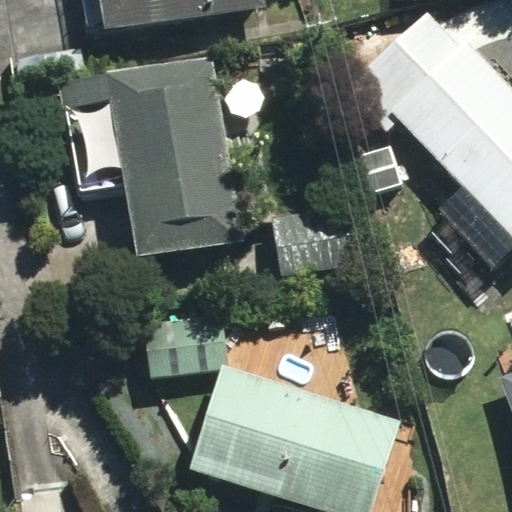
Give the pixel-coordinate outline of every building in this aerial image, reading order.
[(112,0),(121,42),(274,15),(271,0),(112,0)] [(408,127),(511,234),(511,85),(479,52),(473,57),(435,17),(354,95),(396,138),(408,127)] [(140,193),(153,269),(256,250),(222,66),(72,92),(89,201),(140,193)] [(396,144),(356,161),(376,209),(416,192),(396,144)] [(282,227),(292,283),(362,273),(353,215),(282,227)] [(161,386),(234,377),(235,374),(237,374),(231,321),(155,328),(161,386)] [(203,480),(305,511),(385,511),(408,429),(283,390),(290,369),(259,360),(252,380),(235,374),(203,480)]
